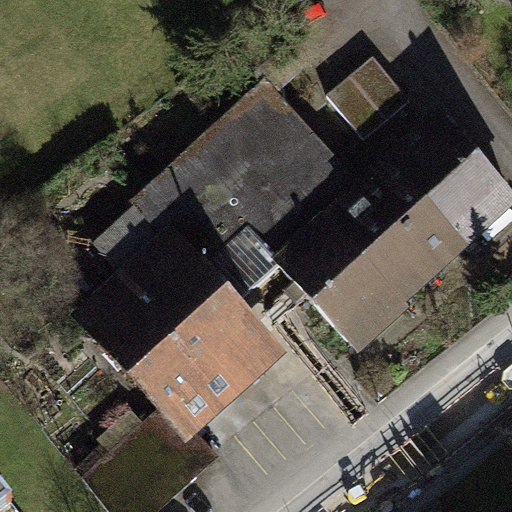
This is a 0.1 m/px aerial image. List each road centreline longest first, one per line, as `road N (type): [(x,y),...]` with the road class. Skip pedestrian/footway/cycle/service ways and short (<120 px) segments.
road 1 (residential): [(511,366),(329,511)]
road 2 (residential): [(511,150),(386,0)]
